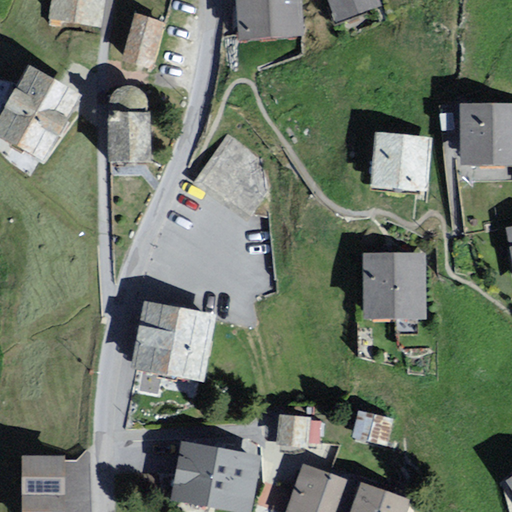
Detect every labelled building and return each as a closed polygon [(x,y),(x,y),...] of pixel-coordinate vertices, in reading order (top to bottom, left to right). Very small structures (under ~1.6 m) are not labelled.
[(93,0),(52,0),(50,19),(90,25),(93,0)] [(294,33),(293,0),(246,0),(247,35),(294,33)] [(370,0),(330,0),(341,24),(375,10),(370,0)] [(156,26),(132,19),(120,63),(144,70),(156,26)] [(75,100),(27,75),(0,126),(0,136),(44,159),(75,100)] [(511,165),(511,110),(457,114),(460,168),(511,165)] [(146,117),(116,115),(114,157),(143,159),(146,117)] [(422,145),(378,142),(374,189),(418,193),(422,145)] [(421,260),(366,261),(367,312),(422,311),(421,260)] [(213,320),(149,305),(135,364),(199,380),(213,320)] [(387,425),(356,413),(345,439),(377,452),(387,425)] [(305,423),(275,421),(273,444),(303,446),(305,423)] [(254,460),(186,447),(177,495),(245,507),(254,460)] [(59,511),(59,459),(22,459),(22,511),(59,511)] [(335,511),(344,485),(304,472),(290,511),(335,511)] [(398,511),(401,506),(360,493),(353,511),(398,511)]
